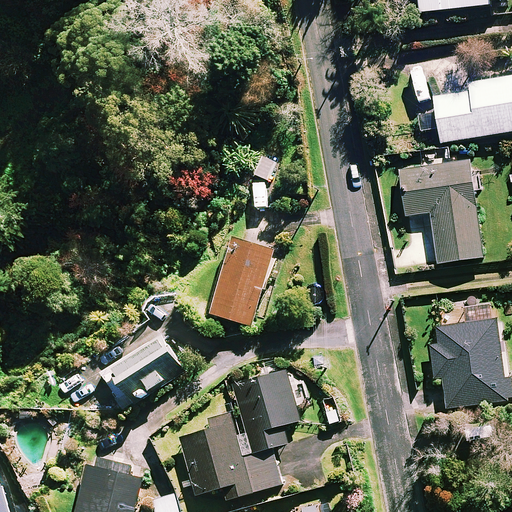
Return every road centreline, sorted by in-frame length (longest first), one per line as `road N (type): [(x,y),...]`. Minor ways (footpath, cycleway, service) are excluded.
road 1 (residential): [(309,0),(365,296)]
road 2 (residential): [(365,296),(406,511)]
road 3 (residential): [(365,296),(511,273)]
